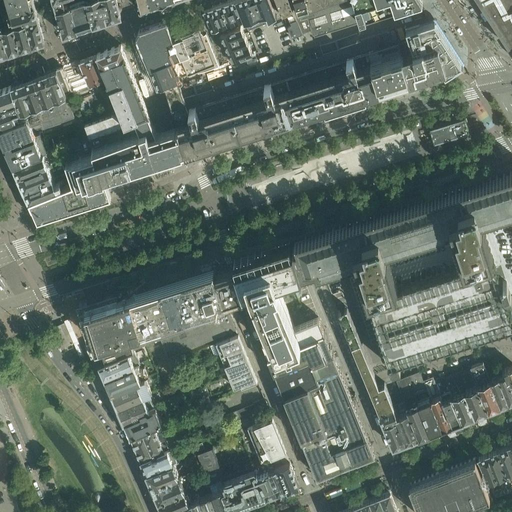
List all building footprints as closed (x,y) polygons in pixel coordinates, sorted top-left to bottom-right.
[(33,0),(7,0),(11,12),(35,6),(33,0)] [(79,30),(71,4),(67,6),(64,0),(54,0),(63,32),(67,33),(79,30)] [(70,0),(71,4),(79,30),(93,25),(85,0),(70,0)] [(101,0),(85,0),(93,25),(107,20),(101,0)] [(121,13),(117,0),(101,0),(107,20),(119,16),(121,13)] [(152,6),(150,0),(137,0),(140,7),(143,9),(152,6)] [(236,19),(228,0),(221,3),(228,22),(236,19)] [(243,17),(236,0),(228,0),(236,19),(239,18),(243,17)] [(254,0),(236,0),(243,17),(245,20),(247,20),(260,15),(254,0)] [(254,0),(260,15),(267,13),(269,17),(277,14),(271,0),(254,0)] [(271,0),(277,14),(278,17),(283,14),(277,0),(271,0)] [(277,0),(283,14),(287,12),(292,25),(288,26),(293,37),(303,33),(290,0),(277,0)] [(290,0),(303,33),(311,30),(307,17),(301,19),(294,0),(290,0)] [(334,30),(324,0),(294,0),(301,19),(307,17),(311,30),(312,30),(313,34),(314,34),(315,36),(334,30)] [(360,21),(353,0),(324,0),(334,30),(360,21)] [(353,0),(360,21),(423,1),(422,0),(353,0)] [(511,45),(511,0),(481,0),(490,13),(494,19),(504,34),(511,46),(511,45)] [(228,22),(221,3),(213,5),(221,25),(228,22)] [(221,25),(213,5),(206,8),(205,10),(213,27),(219,25),(221,25)] [(35,6),(11,12),(13,20),(22,18),(24,22),(26,21),(38,17),(35,6)] [(21,49),(14,24),(8,26),(5,17),(0,18),(3,28),(9,53),(21,49)] [(3,28),(0,18),(0,17),(0,55),(9,53),(3,28)] [(44,38),(38,17),(26,21),(33,45),(43,41),(44,40),(44,39),(44,38)] [(221,31),(241,24),(239,18),(236,19),(228,22),(221,25),(219,25),(221,31)] [(463,63),(435,19),(406,28),(410,39),(401,42),(413,79),(455,65),(463,63)] [(33,45),(26,21),(24,22),(20,22),(14,24),(21,49),(33,45)] [(179,50),(173,35),(168,22),(142,31),(140,36),(151,62),(179,50)] [(220,64),(207,31),(206,31),(203,23),(200,23),(199,23),(199,22),(176,31),(176,33),(173,35),(179,50),(188,73),(198,69),(199,71),(198,71),(198,72),(220,64)] [(241,24),(221,31),(225,40),(244,33),(241,24)] [(244,33),(225,40),(229,49),(248,42),(244,33)] [(252,52),(248,42),(229,49),(233,59),(252,52)] [(413,79),(401,42),(367,53),(378,90),(413,79)] [(146,106),(127,56),(122,44),(97,53),(106,76),(110,86),(120,82),(130,107),(135,119),(137,119),(137,118),(149,114),(150,114),(149,112),(146,106)] [(188,73),(179,50),(151,62),(160,85),(182,76),(188,73)] [(106,76),(97,53),(80,60),(89,83),(95,81),(96,84),(102,82),(104,88),(110,86),(106,76)] [(186,151),(378,90),(367,53),(189,110),(175,114),(178,126),(186,151)] [(89,83),(80,60),(72,63),(82,90),(91,86),(89,83)] [(82,90),(72,63),(63,66),(72,89),(74,93),(82,90)] [(63,66),(57,68),(65,91),(72,89),(63,66)] [(57,68),(45,73),(55,99),(67,95),(65,91),(57,68)] [(45,73),(34,77),(44,103),(55,99),(45,73)] [(181,86),(180,81),(183,80),(183,79),(183,78),(182,76),(160,85),(161,86),(162,87),(166,85),(167,91),(173,108),(175,114),(189,110),(187,103),(181,86)] [(44,103),(34,77),(23,81),(32,108),(33,108),(41,105),(44,103)] [(23,81),(12,85),(17,101),(20,109),(21,112),(32,108),(23,81)] [(0,89),(0,107),(17,101),(12,85),(0,89)] [(75,116),(69,100),(42,110),(41,105),(33,108),(34,112),(32,113),(38,129),(43,127),(44,128),(75,116)] [(17,101),(0,107),(0,125),(17,118),(15,111),(20,109),(17,101)] [(125,122),(121,111),(120,110),(86,122),(84,120),(81,122),(83,126),(82,126),(86,138),(91,136),(90,135),(125,122)] [(38,129),(32,113),(32,112),(27,114),(17,118),(0,125),(0,133),(6,146),(22,139),(21,136),(23,135),(24,139),(35,135),(40,133),(39,130),(38,129)] [(104,177),(166,157),(174,154),(186,151),(178,126),(166,130),(159,132),(157,132),(155,126),(154,126),(149,114),(137,118),(137,119),(135,119),(140,131),(92,149),(94,153),(66,162),(72,183),(58,189),(29,200),(34,210),(35,214),(43,218),(112,196),(106,179),(105,180),(104,177)] [(438,125),(430,128),(434,143),(460,136),(459,135),(470,132),(465,117),(439,125),(438,125)] [(35,135),(24,139),(24,140),(23,140),(24,142),(23,142),(22,139),(6,146),(14,165),(42,154),(43,154),(44,154),(43,153),(47,152),(44,143),(46,142),(45,139),(43,140),(40,133),(35,135)] [(42,154),(14,165),(19,176),(48,164),(44,154),(43,154),(42,154)] [(51,163),(48,164),(19,176),(24,189),(53,178),(51,173),(55,172),(51,163)] [(297,246),(293,247),(301,272),(310,269),(315,268),(317,273),(322,271),(357,260),(359,264),(368,296),(369,296),(390,361),(390,364),(391,367),(401,364),(399,358),(511,322),(511,317),(510,312),(506,298),(511,296),(511,295),(511,294),(511,171),(305,236),(305,237),(300,239),(295,240),(297,246)] [(53,178),(24,189),(29,200),(58,189),(57,188),(59,187),(55,177),(53,178)] [(0,286),(12,280),(15,284),(37,273),(45,269),(48,268),(47,266),(67,258),(62,248),(55,232),(53,228),(33,237),(30,232),(14,240),(13,236),(0,214),(0,239),(3,242),(4,245),(0,247),(0,286)] [(302,273),(301,272),(293,247),(292,248),(290,241),(234,259),(236,266),(235,266),(235,268),(216,274),(225,298),(242,292),(243,292),(251,289),(270,336),(263,339),(269,354),(325,331),(319,316),(295,326),(277,281),(302,273)] [(65,319),(45,269),(37,273),(56,322),(65,319)] [(233,319),(225,298),(216,274),(215,271),(133,297),(104,307),(92,310),(79,315),(84,327),(100,362),(134,347),(141,344),(160,336),(169,357),(236,329),(234,324),(233,319)] [(347,306),(338,310),(366,378),(368,383),(379,411),(394,405),(385,382),(379,384),(377,380),(375,374),(347,306)] [(56,322),(64,344),(67,343),(69,342),(72,341),(73,340),(65,319),(56,322)] [(325,331),(269,354),(268,354),(274,368),(302,437),(317,475),(335,469),(334,468),(358,459),(358,460),(375,453),(370,441),(334,353),(325,331)] [(243,343),(239,333),(217,343),(211,345),(215,354),(220,352),(243,343)] [(258,380),(250,360),(243,343),(220,352),(235,387),(242,384),(243,386),(258,380)] [(139,363),(140,362),(140,361),(144,359),(143,358),(146,356),(141,344),(134,347),(100,362),(106,377),(139,363)] [(500,404),(488,374),(483,361),(470,366),(476,379),(488,409),(500,404)] [(139,363),(106,377),(112,391),(146,377),(149,376),(145,366),(141,367),(139,363)] [(488,409),(476,379),(470,366),(457,372),(474,415),(488,409)] [(511,399),(511,383),(510,378),(508,379),(504,369),(504,368),(497,370),(509,401),(511,399)] [(509,401),(497,370),(488,374),(500,404),(509,401)] [(442,427),(423,380),(420,371),(409,375),(420,402),(420,403),(420,402),(431,431),(442,427)] [(474,415),(457,372),(445,376),(462,419),(474,415)] [(397,380),(408,407),(420,402),(409,375),(397,380)] [(462,419),(445,376),(445,375),(435,379),(452,423),(462,419)] [(452,423),(435,379),(433,376),(423,380),(442,427),(452,423)] [(152,392),(146,377),(112,391),(118,406),(150,393),(152,392)] [(202,396),(210,393),(207,385),(199,388),(202,396)] [(141,412),(155,406),(150,393),(118,406),(125,421),(142,414),(141,412)] [(184,397),(190,411),(196,408),(190,395),(184,397)] [(196,408),(210,402),(208,396),(193,402),(196,408)] [(269,408),(264,398),(253,402),(253,403),(223,415),(227,426),(258,413),(257,412),(269,408)] [(420,403),(420,402),(408,407),(409,410),(419,436),(431,431),(420,402),(420,403)] [(394,405),(379,411),(384,423),(398,418),(396,415),(398,414),(394,405)] [(163,422),(155,406),(141,412),(142,414),(125,421),(131,435),(154,425),(160,423),(163,422)] [(419,436),(409,410),(398,414),(396,415),(398,418),(407,441),(419,436)] [(290,460),(272,417),(248,427),(262,459),(263,459),(279,452),(283,463),(290,460)] [(407,441),(398,418),(384,423),(394,446),(407,441)] [(154,425),(131,435),(134,441),(133,441),(139,455),(140,455),(142,459),(141,459),(142,460),(152,455),(158,453),(170,448),(170,447),(166,438),(160,423),(154,425)] [(193,452),(205,448),(203,442),(197,444),(195,439),(189,441),(193,452)] [(511,454),(508,444),(498,448),(507,470),(507,471),(511,479),(511,454)] [(152,455),(142,460),(147,472),(174,462),(177,460),(172,447),(170,447),(170,448),(158,453),(159,455),(153,458),(152,455)] [(198,452),(213,490),(227,485),(224,475),(213,447),(212,447),(198,452)] [(507,470),(498,448),(489,451),(500,482),(503,487),(511,483),(511,480),(511,479),(507,471),(507,470)] [(500,482),(489,451),(478,455),(491,486),(500,482)] [(289,487),(280,464),(283,463),(279,452),(263,459),(263,460),(267,469),(276,492),(289,487)] [(202,465),(197,453),(193,455),(198,467),(202,465)] [(486,484),(475,457),(448,468),(448,467),(437,472),(409,483),(420,511),(445,511),(490,495),(488,489),(489,488),(487,483),(486,484)] [(174,462),(147,472),(151,481),(153,486),(179,475),(178,471),(181,470),(177,460),(174,462)] [(276,492),(267,469),(263,460),(255,463),(258,473),(257,473),(256,473),(265,496),(276,492)] [(290,461),(290,460),(283,463),(280,464),(289,487),(297,484),(297,483),(298,483),(298,482),(298,481),(298,480),(290,461)] [(254,464),(224,475),(227,485),(242,479),(256,473),(257,473),(254,464)] [(256,473),(242,479),(251,502),(265,496),(256,473)] [(185,490),(191,487),(187,477),(181,480),(179,475),(153,486),(155,492),(155,491),(159,500),(159,501),(185,490)] [(242,479),(227,485),(236,507),(251,502),(242,479)] [(212,491),(208,480),(204,482),(207,488),(199,492),(200,495),(212,491)] [(224,511),(236,507),(227,485),(213,490),(212,491),(220,511),(224,511)] [(164,511),(189,500),(185,490),(159,501),(159,500),(159,501),(164,511)] [(390,490),(380,494),(387,511),(399,511),(397,507),(390,490)] [(220,511),(212,491),(200,495),(206,511),(220,511)] [(387,511),(380,494),(371,497),(376,511),(387,511)] [(206,511),(200,495),(189,500),(194,511),(193,511),(206,511)] [(489,511),(497,509),(490,495),(445,511),(489,511)] [(376,511),(371,497),(361,501),(365,511),(376,511)] [(193,511),(194,511),(189,500),(164,511),(163,511),(193,511)] [(365,511),(361,501),(353,504),(355,511),(365,511)]
